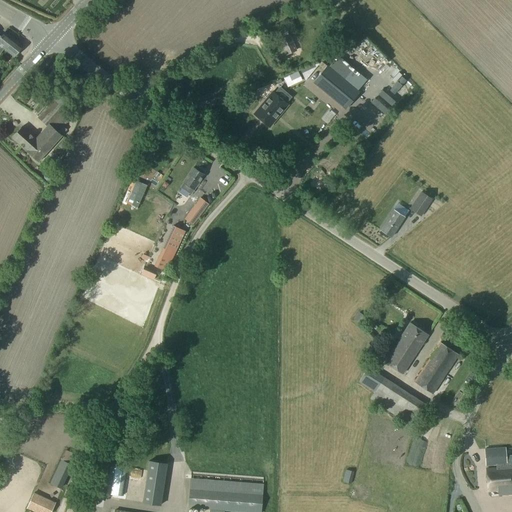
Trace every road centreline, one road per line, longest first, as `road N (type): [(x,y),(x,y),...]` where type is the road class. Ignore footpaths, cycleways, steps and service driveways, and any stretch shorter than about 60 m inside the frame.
road 1 (unclassified): [(504,345),(50,41)]
road 2 (unclassified): [(473,511),(457,449),(504,345)]
road 3 (unknown): [(249,177),(198,237),(160,328)]
